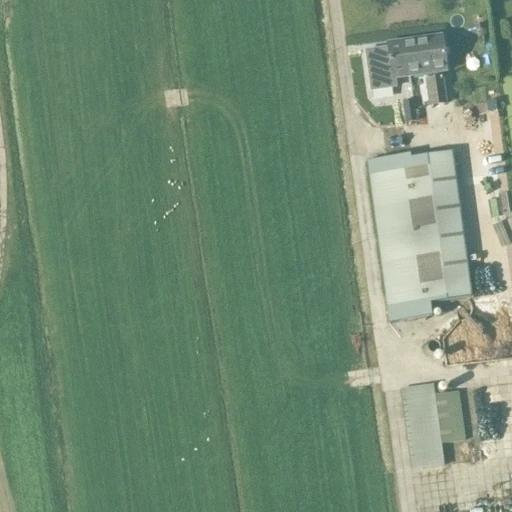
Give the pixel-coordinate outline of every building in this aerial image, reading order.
[(446,72),(441,37),(387,44),(387,49),(365,52),(371,91),(396,88),(395,79),(425,76),(429,106),(445,104),(441,73),(446,72)] [(412,101),(402,103),(406,125),(416,123),(412,101)] [(429,303),(471,297),(450,153),(410,159),(410,156),(366,162),(389,323),(431,317),(429,303)] [(440,445),(434,395),(433,387),(401,391),(411,470),(442,466),(440,445)] [(458,393),(434,395),(440,445),(465,442),(458,393)]
